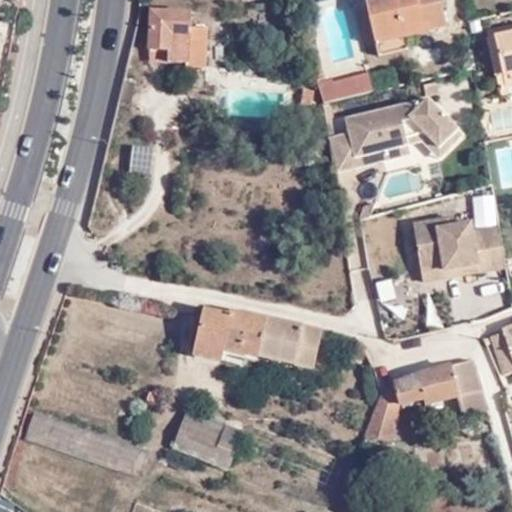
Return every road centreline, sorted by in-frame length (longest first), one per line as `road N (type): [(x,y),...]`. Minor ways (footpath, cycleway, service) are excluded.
road 1 (primary): [(26,326),(80,152),(111,0)]
road 2 (primary): [(63,0),(0,250)]
